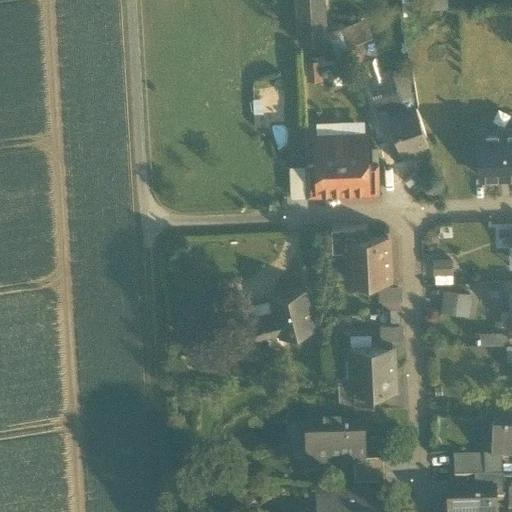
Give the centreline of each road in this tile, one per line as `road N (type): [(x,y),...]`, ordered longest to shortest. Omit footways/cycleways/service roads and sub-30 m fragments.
road 1 (residential): [(409,213),(145,220),(133,0)]
road 2 (residential): [(423,511),(409,213)]
road 3 (track): [(162,511),(145,220)]
